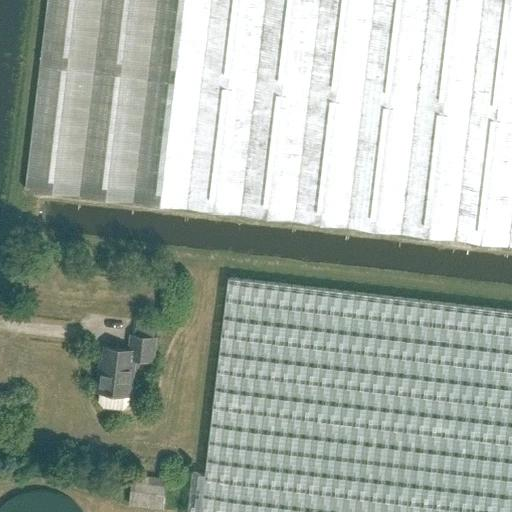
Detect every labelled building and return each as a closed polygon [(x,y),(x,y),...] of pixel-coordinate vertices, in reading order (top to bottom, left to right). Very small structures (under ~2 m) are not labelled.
[(511,0),(48,0),(26,188),(511,245),(511,0)] [(511,511),(511,310),(228,277),(205,474),(192,472),(187,511),(511,511)] [(153,361),(156,338),(132,335),(130,350),(106,347),(103,368),(100,368),(97,391),(100,391),(99,401),(103,407),(123,409),(129,405),(134,359),(153,361)] [(163,508),(166,485),(132,481),(130,504),(163,508)] [(82,511),(83,511),(79,508),(76,505),(72,502),(68,499),(64,497),(59,495),(55,494),(50,493),(45,492),(40,492),(35,492),(31,493),(26,494),(21,495),(17,497),(13,499),(9,502),(5,505),(1,508),(0,509),(0,511),(82,511)]
